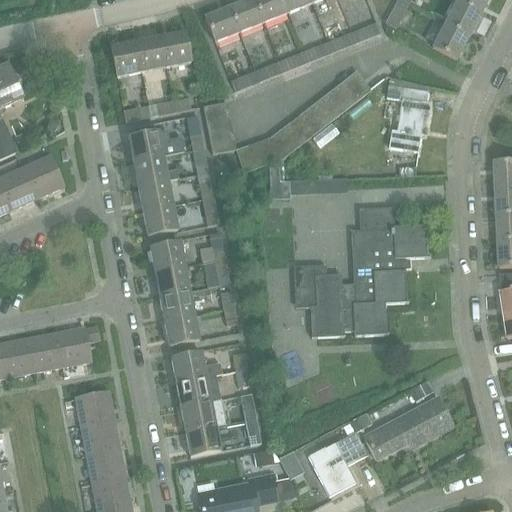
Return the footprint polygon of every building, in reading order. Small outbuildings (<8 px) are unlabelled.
[(287,16),(280,0),(256,0),(253,1),(263,26),(287,16)] [(312,6),(309,0),(280,0),(287,16),(312,6)] [(489,0),(459,0),(457,4),(481,16),(489,0)] [(263,26),(253,1),(229,11),(239,36),(263,26)] [(395,31),(408,8),(397,3),(385,26),(395,31)] [(481,16),(457,4),(445,27),(469,40),(481,16)] [(215,46),(239,36),(229,11),(205,21),(215,46)] [(433,51),(457,63),(469,40),(445,27),(433,51)] [(373,39),(369,28),(351,35),(355,46),(373,39)] [(160,40),(167,70),(192,65),(186,35),(160,40)] [(349,49),(349,48),(344,38),(327,45),(331,56),(349,49)] [(167,70),(160,40),(136,45),(142,75),(167,70)] [(136,45),(111,50),(117,80),(126,78),(142,75),(136,45)] [(325,58),(320,48),(303,55),(307,65),(325,58)] [(300,68),(296,57),(279,64),(283,75),(300,68)] [(0,162),(17,155),(0,115),(0,109),(23,100),(8,65),(0,68),(0,162)] [(276,78),(276,77),(272,67),(254,74),(259,85),(276,78)] [(345,98),(363,84),(356,74),(337,88),(345,98)] [(252,87),(248,77),(230,84),(235,95),(252,87)] [(345,98),(352,107),(371,93),(363,84),(345,98)] [(327,96),(342,115),(352,107),(345,98),(337,88),(327,96)] [(389,90),(387,101),(403,103),(398,134),(393,134),(390,151),(419,155),(422,130),(427,131),(431,107),(426,106),(428,95),(400,90),(400,91),(389,90)] [(318,103),(333,123),(342,115),(327,96),(318,103)] [(168,116),(189,111),(187,100),(165,104),(168,116)] [(308,111),(323,130),(333,123),(318,103),(308,111)] [(168,116),(165,104),(144,109),(146,120),(168,116)] [(226,105),(203,110),(205,122),(229,117),(226,105)] [(144,109),(122,113),(124,124),(146,120),(144,109)] [(299,118),(314,137),(323,130),(308,111),(299,118)] [(229,117),(205,122),(207,133),(231,129),(229,117)] [(290,125),(305,144),(314,137),(299,118),(290,125)] [(187,121),(193,154),(204,152),(198,119),(187,121)] [(280,132),(295,152),(305,144),(290,125),(280,132)] [(231,129),(207,133),(210,145),(233,140),(231,129)] [(282,162),(286,159),(295,152),(280,132),(270,140),(282,162)] [(128,140),(133,165),(164,160),(159,135),(128,140)] [(233,140),(210,145),(211,150),(212,157),(236,153),(233,140)] [(267,167),(269,166),(282,162),(270,140),(259,144),(267,167)] [(248,148),(256,171),(267,167),(259,144),(248,148)] [(244,175),(256,171),(248,148),(236,153),(244,175)] [(209,176),(204,152),(193,154),(198,178),(209,176)] [(63,190),(49,157),(22,169),(37,202),(63,190)] [(133,165),(138,190),(169,184),(169,183),(179,181),(177,171),(167,173),(164,160),(133,165)] [(511,164),(495,165),(496,192),(511,191),(511,164)] [(22,169),(0,179),(0,190),(10,214),(37,202),(22,169)] [(198,178),(203,203),(214,200),(209,176),(198,178)] [(138,190),(143,214),(174,208),(169,184),(138,190)] [(0,218),(10,214),(0,190),(0,218)] [(511,191),(496,192),(497,218),(511,217),(511,191)] [(219,226),(214,200),(203,203),(208,228),(219,226)] [(179,233),(174,208),(143,214),(148,239),(179,233)] [(341,287),(341,277),(326,278),(325,268),(293,269),(295,301),(305,301),(305,311),(310,311),(312,341),(344,339),(343,333),(354,333),(354,339),(388,337),(388,336),(386,336),(384,306),(409,305),(409,303),(406,304),(405,273),(402,273),(402,261),(428,260),(428,258),(426,259),(425,228),(393,230),(392,210),(358,212),(359,233),(351,234),(354,287),(341,287)] [(511,243),(511,217),(497,218),(499,244),(511,243)] [(511,243),(499,244),(500,270),(511,269),(511,243)] [(156,276),(186,270),(181,245),(151,251),(156,276)] [(212,247),(215,265),(226,262),(223,245),(212,247)] [(226,262),(215,265),(218,280),(229,278),(226,262)] [(161,301),(191,295),(186,270),(156,276),(161,301)] [(511,276),(500,277),(499,277),(502,294),(501,294),(501,296),(505,318),(511,316),(511,276)] [(221,296),(225,313),(236,311),(232,294),(221,296)] [(165,325),(196,319),(191,295),(161,301),(165,325)] [(239,327),(236,311),(225,313),(228,329),(239,327)] [(196,319),(165,325),(170,350),(201,344),(196,319)] [(88,348),(87,345),(84,332),(84,330),(55,335),(62,370),(91,365),(88,348)] [(92,330),(84,332),(87,345),(99,343),(96,330),(92,330)] [(55,335),(27,341),(34,376),(62,370),(55,335)] [(34,376),(27,341),(0,345),(0,353),(5,381),(34,376)] [(177,386),(215,379),(222,377),(220,365),(205,368),(203,355),(172,361),(177,386)] [(234,358),(237,374),(248,372),(245,356),(234,358)] [(253,396),(248,372),(237,374),(242,399),(253,396)] [(215,379),(177,386),(182,411),(212,405),(220,403),(215,379)] [(418,388),(410,392),(409,393),(415,403),(423,399),(424,399),(425,399),(425,398),(433,394),(427,383),(419,388),(419,387),(418,388)] [(80,430),(115,424),(109,395),(74,402),(80,430)] [(242,399),(246,423),(257,421),(253,396),(242,399)] [(418,447),(454,428),(440,402),(366,442),(377,462),(415,442),(418,447)] [(212,405),(182,411),(187,435),(217,429),(225,427),(220,403),(212,405)] [(366,417),(359,420),(351,424),(357,435),(372,427),(366,417)] [(262,445),(257,421),(246,423),(251,447),(262,445)] [(115,424),(80,430),(85,459),(120,452),(115,424)] [(217,429),(187,435),(192,460),(222,454),(217,429)] [(357,487),(348,470),(369,458),(357,435),(310,460),(314,469),(314,470),(331,500),(357,487)] [(276,457),(294,458),(294,445),(276,444),(276,457)] [(120,452),(85,459),(91,487),(126,480),(120,452)] [(301,485),(314,484),(313,470),(300,471),(301,485)] [(214,486),(198,489),(200,501),(202,511),(256,511),(255,508),(277,503),(276,498),(290,495),(288,484),(274,486),(272,478),(250,482),(251,488),(215,495),(214,486)] [(126,480),(91,487),(95,511),(112,511),(131,508),(126,480)]
